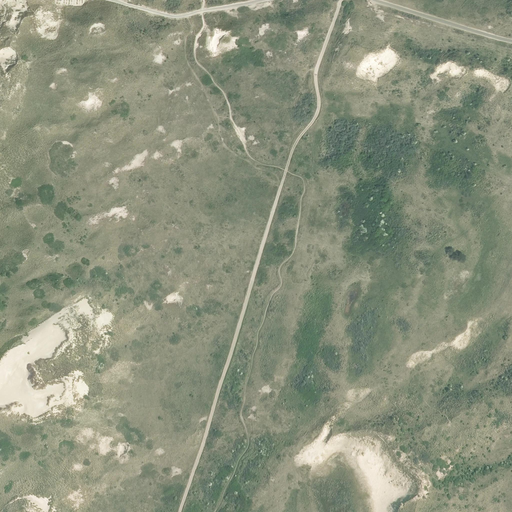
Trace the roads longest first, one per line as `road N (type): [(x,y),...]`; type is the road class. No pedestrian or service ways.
road 1 (unknown): [(214,511),(247,445),(244,388),(269,297),(293,251),(304,186),(248,155),(225,93),(198,64),(202,0)]
road 2 (unclassified): [(180,511),(295,139),(319,110),(315,71),(341,0)]
road 3 (unclassified): [(115,0),(172,16),(262,0)]
road 4 (unclassified): [(511,41),(375,0)]
